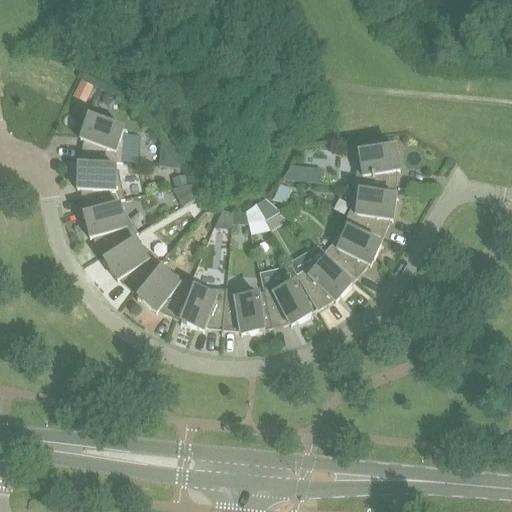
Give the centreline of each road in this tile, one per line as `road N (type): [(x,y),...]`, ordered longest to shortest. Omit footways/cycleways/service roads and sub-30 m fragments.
road 1 (residential): [(511,200),(455,188),(395,288),(361,325),(299,357),(234,367),(201,363),(122,328),(72,268),(37,170),(0,166)]
road 2 (tertiary): [(511,489),(251,471)]
road 3 (tertiary): [(251,471),(4,441)]
